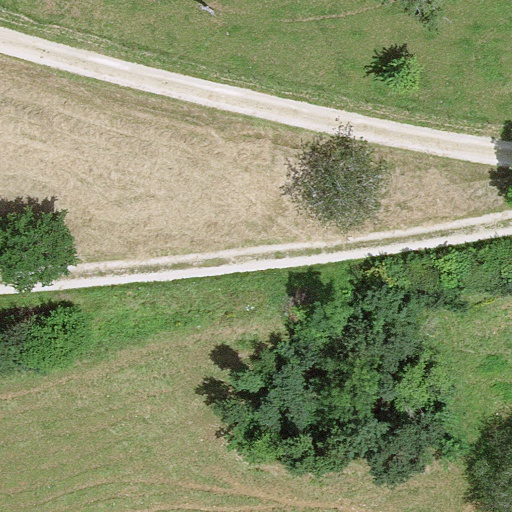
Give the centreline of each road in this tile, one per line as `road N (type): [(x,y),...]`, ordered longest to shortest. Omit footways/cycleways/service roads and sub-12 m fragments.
road 1 (track): [(511,153),(390,138),(0,37)]
road 2 (track): [(0,279),(248,258),(511,214)]
